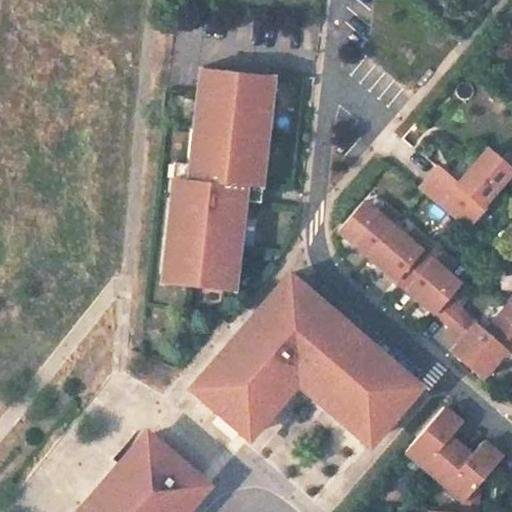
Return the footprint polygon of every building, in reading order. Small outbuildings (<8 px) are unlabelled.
[(273,80),(198,71),(196,93),(188,166),(186,181),(171,179),(160,285),(186,288),(234,293),(239,246),(244,202),(246,187),(261,189),(267,135),(273,80)] [(437,165),(418,188),(422,191),(456,219),(467,229),(485,208),(483,205),(511,171),(511,169),(488,149),(458,184),(437,165)] [(188,166),(173,164),(171,179),(186,181),(188,166)] [(261,189),(246,187),(244,202),(259,204),(261,189)] [(376,212),(363,200),(337,230),(367,255),(392,226),(399,217),(383,203),(376,212)] [(392,226),(367,255),(400,284),(426,255),(421,251),(429,242),(412,228),(405,237),(392,226)] [(430,259),(426,255),(400,284),(434,313),(452,292),(460,283),(447,272),(453,264),(438,250),(430,259)] [(201,390),(197,395),(240,432),(244,427),(252,434),(297,382),(364,440),(371,433),(376,437),(413,394),(408,390),(415,382),(302,286),(288,274),(254,313),(237,333),(194,383),(201,390)] [(468,306),(452,292),(434,313),(449,326),(444,332),(463,348),(455,357),(480,378),(505,348),(484,330),(463,312),(468,306)] [(511,304),(509,302),(484,330),(505,348),(509,352),(511,354),(511,304)] [(443,406),(405,451),(434,475),(460,445),(448,436),(461,422),(443,406)] [(184,511),(204,488),(197,482),(201,477),(154,437),(150,442),(143,435),(117,464),(76,511),(184,511)] [(460,445),(434,475),(463,500),(501,456),(483,441),(471,455),(460,445)]
